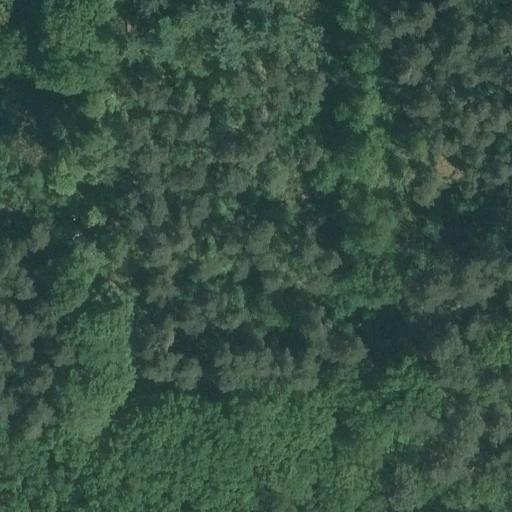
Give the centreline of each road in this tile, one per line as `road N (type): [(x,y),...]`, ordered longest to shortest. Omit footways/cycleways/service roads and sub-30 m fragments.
road 1 (track): [(94,405),(80,0)]
road 2 (track): [(370,334),(330,356),(94,405)]
